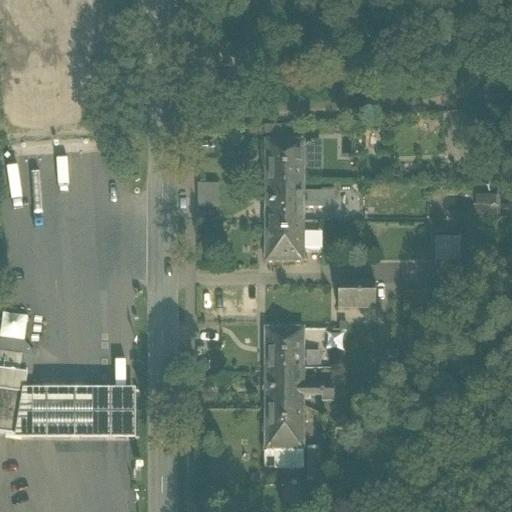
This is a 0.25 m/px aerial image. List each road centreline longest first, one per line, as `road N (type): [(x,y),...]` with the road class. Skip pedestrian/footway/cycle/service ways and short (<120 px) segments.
road 1 (unclassified): [(161,0),(162,511)]
road 2 (track): [(511,40),(480,90),(439,109),(160,124)]
